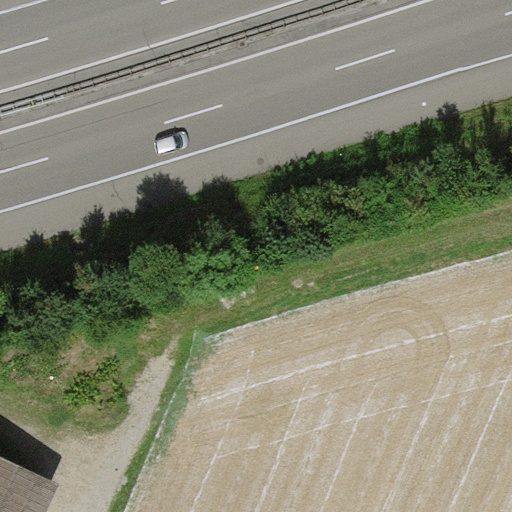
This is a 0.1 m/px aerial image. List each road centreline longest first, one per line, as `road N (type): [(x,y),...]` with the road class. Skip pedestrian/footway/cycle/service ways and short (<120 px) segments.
road 1 (motorway): [(0,173),(511,12)]
road 2 (motorway): [(167,0),(0,49)]
